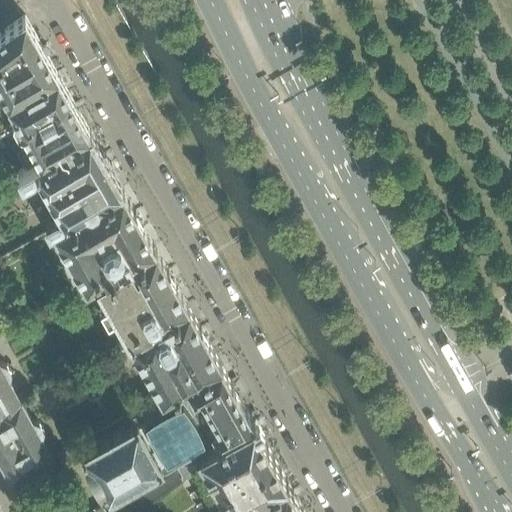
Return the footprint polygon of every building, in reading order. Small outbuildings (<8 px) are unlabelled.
[(0,56),(37,36),(31,26),(24,14),(0,31),(0,56)] [(58,73),(37,36),(0,56),(0,84),(8,99),(58,73)] [(19,121),(69,94),(58,73),(8,99),(7,100),(19,121)] [(69,94),(19,121),(0,131),(0,138),(0,139),(0,138),(0,151),(9,168),(14,165),(17,171),(40,158),(90,130),(89,130),(69,94)] [(90,130),(40,158),(17,171),(16,171),(22,181),(34,175),(36,171),(60,213),(55,212),(43,219),(48,229),(53,227),(121,186),(122,186),(107,160),(90,130)] [(155,246),(142,222),(142,221),(136,209),(135,209),(121,186),(53,227),(86,285),(95,279),(155,246)] [(188,303),(174,279),(175,279),(168,268),(155,246),(95,279),(107,300),(94,307),(97,312),(90,316),(93,321),(100,316),(102,321),(115,314),(128,337),(188,303)] [(220,362),(207,337),(204,332),(201,326),(188,303),(128,337),(140,358),(134,361),(137,365),(131,369),(135,376),(141,372),(144,377),(149,374),(161,396),(186,382),(220,362)] [(11,370),(7,363),(0,360),(0,389),(6,401),(19,394),(10,378),(11,370)] [(237,391),(220,362),(186,382),(193,396),(199,392),(216,422),(210,425),(218,439),(254,421),(237,391)] [(54,457),(42,436),(44,428),(39,421),(32,418),(19,394),(6,401),(0,404),(0,460),(11,479),(11,480),(11,481),(54,457)] [(163,457),(164,455),(164,452),(165,455),(174,451),(182,448),(189,443),(196,439),(203,433),(200,424),(196,417),(192,410),(187,403),(182,396),(173,399),(166,402),(159,406),(152,411),(144,417),(145,420),(142,419),(140,419),(137,416),(79,449),(82,455),(83,455),(84,457),(83,458),(100,488),(101,488),(102,490),(105,496),(163,463),(161,458),(163,457)] [(117,511),(118,511),(119,511),(133,511),(143,505),(140,496),(141,495),(142,496),(151,492),(153,494),(152,494),(153,495),(161,488),(162,487),(168,495),(187,481),(183,472),(184,471),(185,472),(186,471),(196,489),(189,493),(196,506),(203,502),(208,511),(225,511),(287,480),(264,438),(259,430),(259,429),(254,421),(218,439),(198,450),(101,505),(93,509),(88,511),(117,511)] [(305,511),(297,498),(297,497),(293,489),(292,489),(287,480),(225,511),(305,511)]
